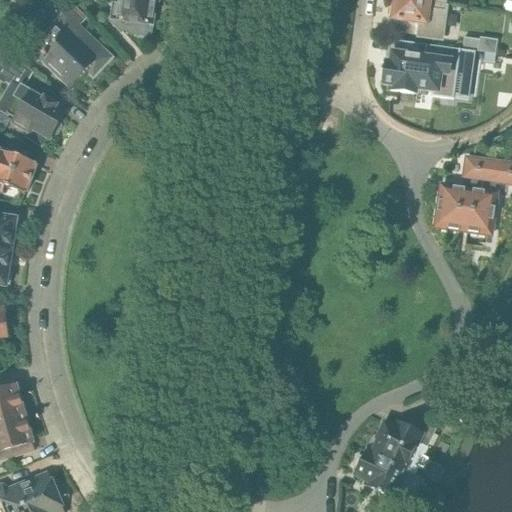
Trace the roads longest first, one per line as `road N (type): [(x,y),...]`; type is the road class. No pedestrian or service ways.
road 1 (residential): [(220,504),(265,510),(312,502),(360,417),(440,375),(456,353),(462,324),(419,228),(413,159),(348,96)]
road 2 (secondary): [(166,511),(247,0)]
road 3 (residential): [(193,68),(166,75),(125,112),(90,160),(57,244),(51,316),(68,409),(94,467),(125,485)]
road 4 (residential): [(193,68),(125,485)]
road 5 (unclassified): [(220,504),(284,87)]
